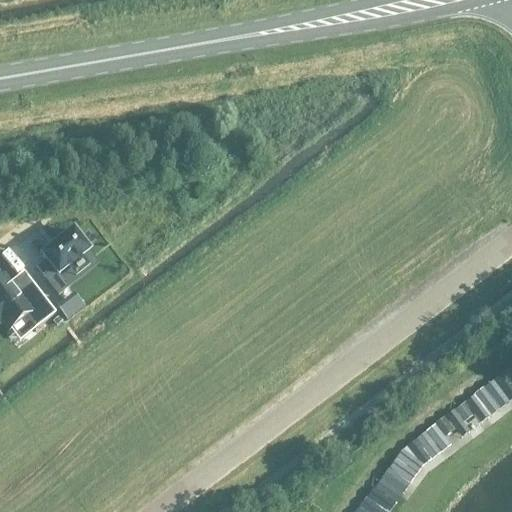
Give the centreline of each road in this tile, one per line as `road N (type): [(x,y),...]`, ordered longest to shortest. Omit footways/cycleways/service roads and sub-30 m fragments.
road 1 (unclassified): [(159,511),(511,241)]
road 2 (primary): [(0,79),(434,0)]
